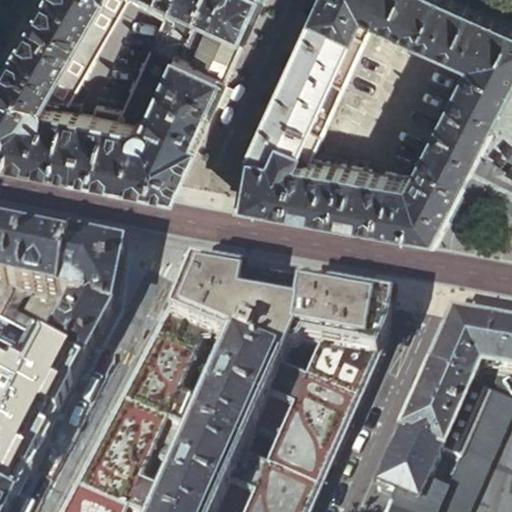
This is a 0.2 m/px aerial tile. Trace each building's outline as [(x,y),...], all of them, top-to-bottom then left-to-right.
[(0,66),(45,93),(71,98),(127,0),(35,0),(0,63),(0,66)] [(184,37),(201,0),(140,0),(166,15),(160,26),(184,37)] [(201,0),(184,37),(179,49),(230,72),(262,0),(201,0)] [(423,150),(465,172),(511,81),(511,21),(464,0),(317,0),(314,8),(369,33),(378,14),(472,56),(423,150)] [(314,8),(271,103),(326,128),(369,33),(314,8)] [(160,26),(152,44),(176,56),(179,49),(184,37),(160,26)] [(152,44),(140,70),(183,90),(215,105),(230,72),(179,49),(176,56),(152,44)] [(0,148),(6,151),(69,164),(80,109),(82,101),(71,98),(45,93),(0,66),(0,148)] [(94,112),(83,167),(178,186),(186,170),(215,105),(183,90),(140,70),(123,109),(96,103),(94,112)] [(241,197),(361,218),(370,167),(313,157),(326,128),(271,103),(250,149),(241,197)] [(80,109),(69,164),(83,167),(94,112),(80,109)] [(469,174),(465,172),(423,150),(410,174),(385,170),(375,221),(391,224),(439,232),(462,188),(469,174)] [(375,221),(385,170),(370,167),(361,218),(375,221)] [(0,322),(11,300),(13,295),(59,304),(71,245),(45,240),(0,230),(0,322)] [(71,307),(49,348),(86,368),(114,314),(125,256),(71,245),(59,304),(71,307)] [(315,511),(326,486),(371,384),(381,360),(384,352),(390,331),(395,306),(192,270),(66,511),(315,511)] [(20,305),(11,300),(0,322),(39,343),(44,333),(14,317),(20,305)] [(511,326),(452,316),(430,367),(471,385),(479,366),(511,372),(511,326)] [(0,493),(16,502),(66,405),(86,368),(49,348),(39,343),(0,322),(0,493)] [(390,511),(511,511),(511,372),(479,366),(471,385),(489,393),(461,458),(446,494),(437,511),(428,511),(396,498),(390,511)] [(430,367),(402,433),(443,450),(461,458),(489,393),(471,385),(430,367)] [(377,490),(396,498),(428,511),(437,511),(446,494),(427,486),(430,479),(443,450),(402,433),(377,490)] [(461,458),(443,450),(430,479),(427,486),(446,494),(461,458)] [(0,511),(10,511),(16,502),(0,493),(0,511)]
